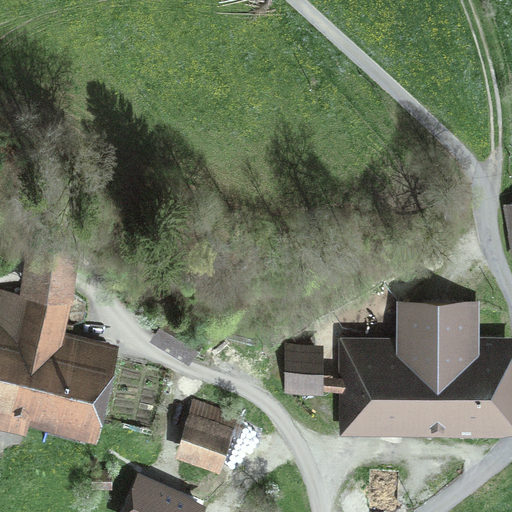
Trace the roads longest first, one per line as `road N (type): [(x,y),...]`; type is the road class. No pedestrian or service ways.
road 1 (track): [(319,511),(303,459),(258,398),(145,346),(90,284),(35,270),(0,275)]
road 2 (unclassified): [(511,297),(484,198),(461,155),(294,0)]
road 3 (unknown): [(303,459),(358,443),(510,450)]
road 4 (track): [(484,198),(491,92),(465,0)]
